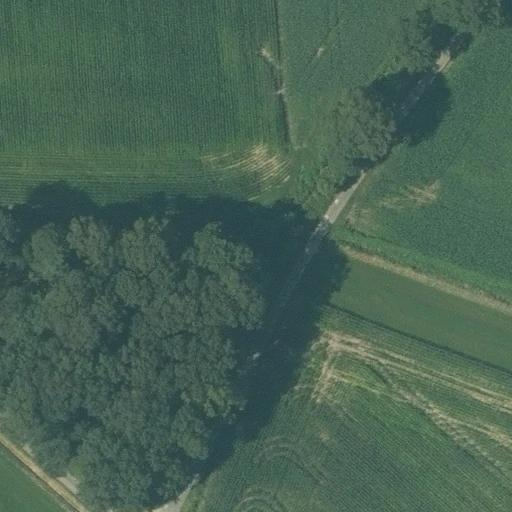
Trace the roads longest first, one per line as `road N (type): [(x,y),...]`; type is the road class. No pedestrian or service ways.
road 1 (unclassified): [(478,0),(313,243),(168,511)]
road 2 (unclassified): [(0,424),(105,511)]
